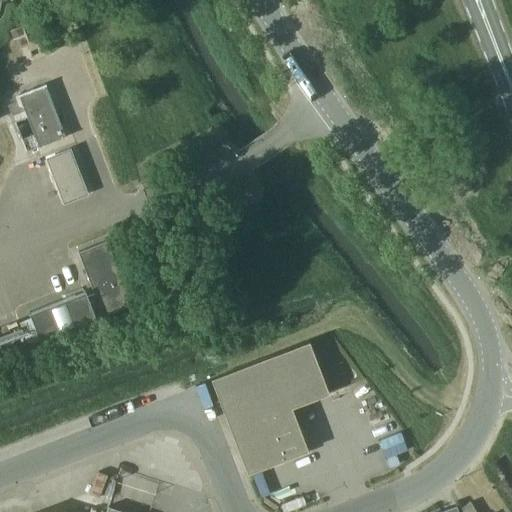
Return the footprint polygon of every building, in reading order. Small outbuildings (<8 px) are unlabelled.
[(23,24),(10,29),(17,48),(21,46),(26,44),(30,43),(23,24)] [(39,147),(67,136),(46,83),(18,94),(39,147)] [(70,148),(45,157),(63,204),(88,195),(70,148)] [(131,304),(106,240),(79,251),(94,292),(87,295),(85,290),(29,311),(40,340),(96,318),(95,314),(101,311),(103,315),(131,304)] [(271,356),(212,378),(248,472),(307,449),(291,406),(271,356)] [(464,511),(476,511),(471,502),(462,507),(464,511)]
